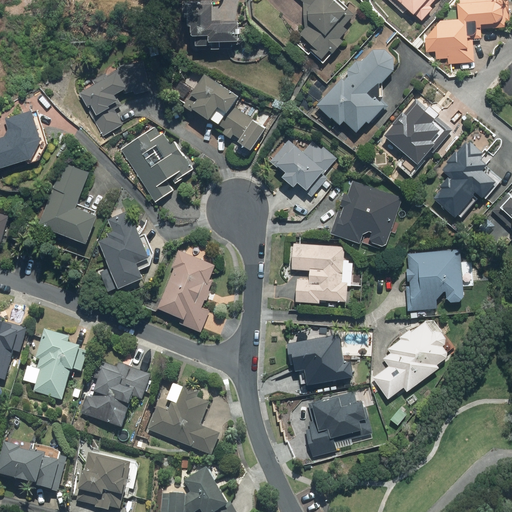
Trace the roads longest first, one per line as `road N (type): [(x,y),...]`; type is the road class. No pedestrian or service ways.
road 1 (residential): [(0,276),(245,368)]
road 2 (residential): [(239,214),(252,256),(245,368)]
road 3 (residential): [(245,368),(258,431),(291,511)]
road 4 (unknown): [(511,44),(474,91),(480,108),(511,137)]
